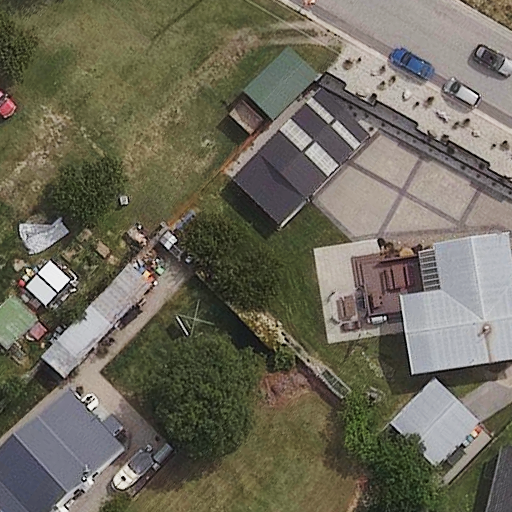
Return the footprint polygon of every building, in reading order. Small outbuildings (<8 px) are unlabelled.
[(284,46),(236,97),(275,133),(323,81),(284,46)] [(437,299),(399,304),(411,384),(511,369),(511,286),(505,239),(430,249),(437,299)] [(54,328),(20,292),(0,310),(0,355),(11,368),(54,328)] [(65,391),(0,456),(0,511),(60,511),(124,448),(65,391)] [(511,511),(511,461),(495,458),(483,511),(511,511)]
